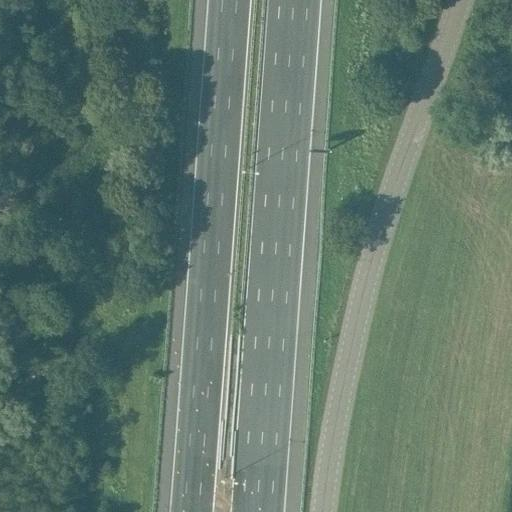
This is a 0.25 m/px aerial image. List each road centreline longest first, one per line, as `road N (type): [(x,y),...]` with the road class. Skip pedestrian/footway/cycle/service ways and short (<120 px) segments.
road 1 (unclassified): [(322,511),(374,247),(461,0)]
road 2 (motorway): [(227,0),(189,511)]
road 3 (motorway): [(255,511),(292,0)]
